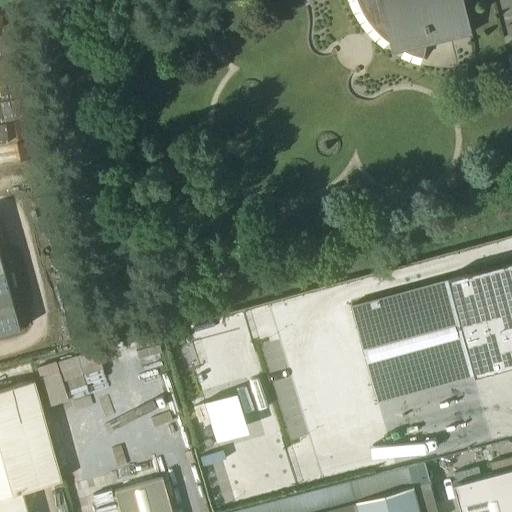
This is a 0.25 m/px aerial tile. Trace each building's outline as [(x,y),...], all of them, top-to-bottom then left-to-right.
[(355,0),(359,9),(365,18),(371,27),(379,35),(388,42),(390,53),(401,50),(421,57),(424,45),(470,34),(461,0),(355,0)] [(511,260),(350,305),(376,400),(511,362),(511,260)] [(0,261),(0,335),(19,330),(0,261)] [(42,368),(49,393),(110,375),(103,350),(42,368)] [(28,365),(0,372),(0,380),(30,373),(28,365)] [(0,511),(27,511),(21,491),(61,480),(33,380),(0,389),(0,511)] [(69,455),(99,445),(89,411),(58,420),(69,455)] [(231,511),(227,511),(436,511),(423,461),(231,511)] [(511,511),(511,467),(452,484),(459,511),(511,511)] [(170,511),(161,477),(113,490),(119,511),(170,511)]
